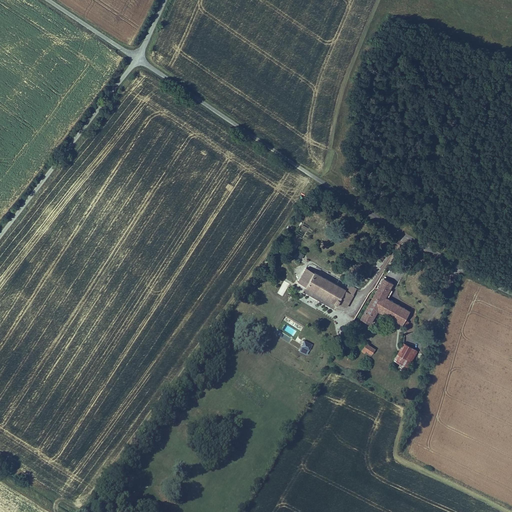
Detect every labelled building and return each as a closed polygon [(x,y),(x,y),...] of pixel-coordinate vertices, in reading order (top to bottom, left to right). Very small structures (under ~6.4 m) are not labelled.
[(305,286),(314,270),(307,266),(298,281),(305,286)] [(345,288),(345,287),(314,270),(305,286),(336,303),(337,300),(345,288)] [(389,315),(397,301),(385,294),(393,281),(383,275),(359,316),(369,321),(377,309),(389,315)] [(351,291),(345,288),(337,300),(344,304),(351,291)] [(410,309),(397,301),(389,315),(402,323),(406,316),(410,309)] [(411,319),(406,316),(402,323),(407,326),(411,319)] [(314,344),(308,341),(304,347),(311,351),(314,344)] [(407,366),(417,349),(403,341),(393,358),(407,366)] [(374,353),(377,347),(367,342),(363,349),(367,352),(368,350),(374,353)]
